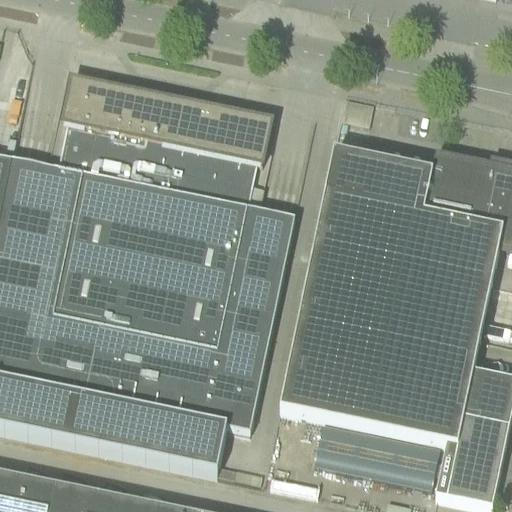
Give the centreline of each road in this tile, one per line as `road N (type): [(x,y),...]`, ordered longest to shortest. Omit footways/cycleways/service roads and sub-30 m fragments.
road 1 (unclassified): [(511,97),(41,0)]
road 2 (unknown): [(314,80),(319,144),(310,235),(249,510)]
road 3 (unknown): [(314,80),(267,224)]
road 4 (unknown): [(369,0),(511,32)]
